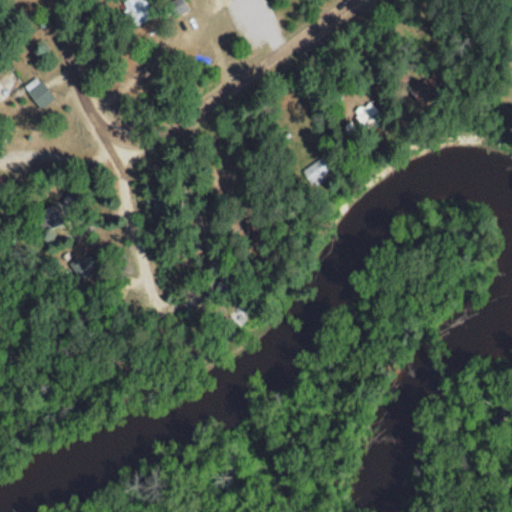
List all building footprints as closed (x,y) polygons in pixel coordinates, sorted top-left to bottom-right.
[(150,0),(146,2),(145,0),(122,0),(134,25),(160,12),(153,0),(150,0)] [(39,108),(54,97),(37,74),(22,84),(39,108)] [(438,92),(433,76),(410,83),(416,100),(438,92)] [(331,171),(320,156),(300,170),(311,185),(331,171)] [(177,213),(177,196),(152,196),(152,213),(177,213)]
